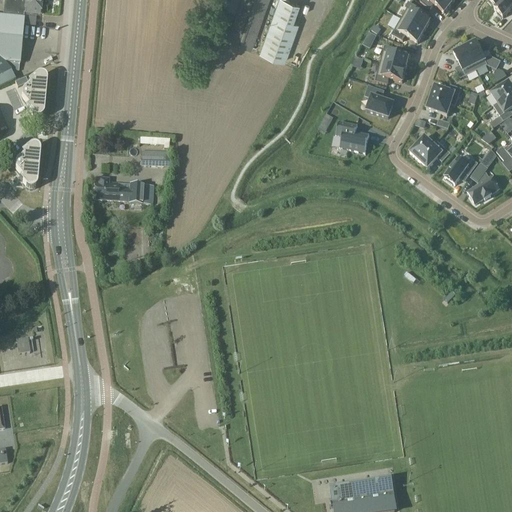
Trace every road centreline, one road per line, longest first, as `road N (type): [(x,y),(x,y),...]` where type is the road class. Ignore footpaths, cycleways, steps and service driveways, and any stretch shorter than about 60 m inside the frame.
road 1 (residential): [(511,208),(488,222),(471,221),(392,158),(435,48),(459,19)]
road 2 (tertiary): [(65,159),(79,0)]
road 3 (unclassified): [(261,511),(152,425)]
road 4 (tertiary): [(57,511),(75,459),(82,388)]
